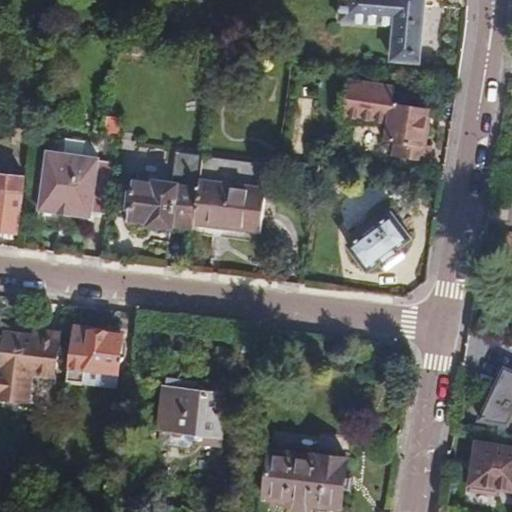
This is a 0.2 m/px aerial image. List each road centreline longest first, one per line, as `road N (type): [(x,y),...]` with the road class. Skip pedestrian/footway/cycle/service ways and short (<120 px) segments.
road 1 (tertiary): [(0,273),(440,327)]
road 2 (tertiary): [(440,327),(492,0)]
road 3 (tertiary): [(413,511),(440,327)]
